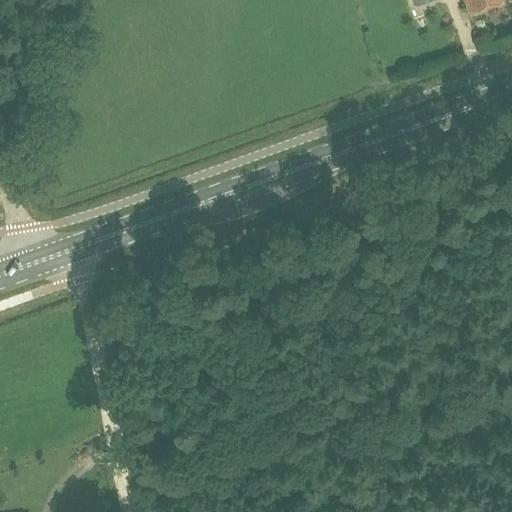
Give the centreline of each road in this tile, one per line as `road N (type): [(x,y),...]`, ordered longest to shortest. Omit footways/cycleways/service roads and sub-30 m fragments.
road 1 (primary): [(29,264),(511,93)]
road 2 (unclassified): [(29,264),(5,167),(43,0)]
road 3 (track): [(80,279),(129,511)]
